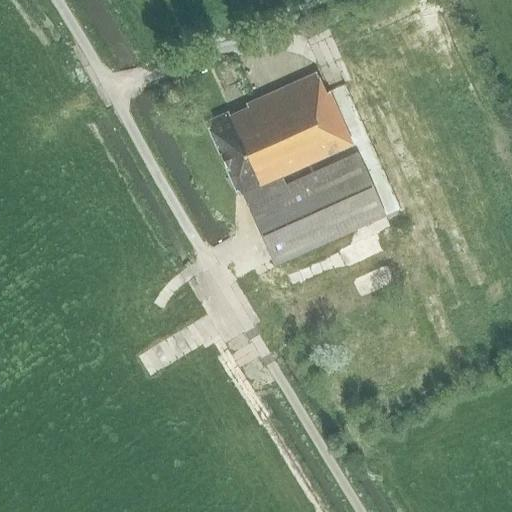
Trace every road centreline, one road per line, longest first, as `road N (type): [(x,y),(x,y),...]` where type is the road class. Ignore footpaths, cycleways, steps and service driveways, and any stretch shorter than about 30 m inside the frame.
road 1 (unclassified): [(359,511),(54,0)]
road 2 (track): [(320,511),(228,365),(280,334)]
